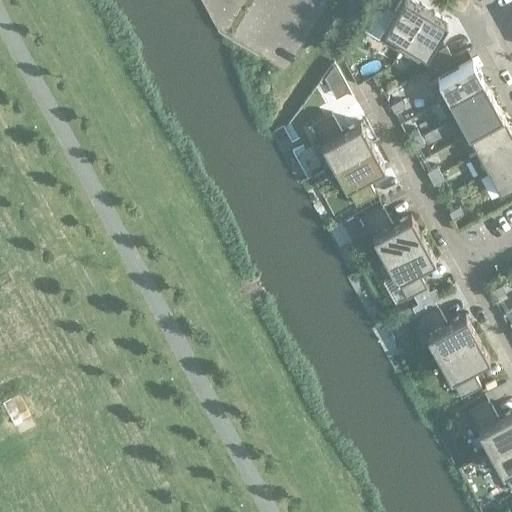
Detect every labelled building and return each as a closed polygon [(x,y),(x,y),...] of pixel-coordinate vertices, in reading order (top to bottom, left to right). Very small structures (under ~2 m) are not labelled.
[(404,41),(425,7),(412,0),(400,0),(383,28),(404,41)] [(426,54),(446,20),(425,7),(404,41),(426,54)] [(428,83),(438,101),(439,102),(482,78),(472,59),(437,78),(428,83)] [(344,85),(334,67),(325,78),(332,92),(344,85)] [(482,78),(439,102),(448,120),(492,96),(482,78)] [(492,96),(448,120),(449,121),(457,116),(467,134),(502,115),(492,96)] [(400,99),(390,104),(393,111),(404,106),(400,99)] [(331,112),(311,123),(321,142),(312,147),(325,169),(333,165),(333,164),(372,143),(360,121),(341,131),(331,112)] [(502,115),(467,134),(477,151),(468,156),(468,157),(511,133),(502,115)] [(416,128),(406,134),(410,141),(420,135),(416,128)] [(511,132),(511,133),(468,157),(479,176),(511,157),(511,132)] [(420,135),(410,141),(413,148),(424,142),(420,135)] [(372,143),(333,164),(333,165),(355,205),(376,193),(365,175),(383,165),(372,143)] [(511,157),(479,176),(488,172),(500,193),(511,185),(511,157)] [(437,165),(426,171),(430,178),(440,172),(437,165)] [(440,172),(430,178),(433,185),(444,179),(440,172)] [(392,224),(382,205),(361,216),(384,257),(422,236),(410,214),(392,224)] [(462,213),(459,206),(448,212),(452,219),(462,213)] [(426,286),(416,267),(434,257),(422,236),(384,257),(406,297),(426,286)] [(501,284),(491,290),(495,297),(505,291),(501,284)] [(446,323),(436,304),(416,315),(438,356),(476,335),(464,313),(446,323)] [(401,313),(388,320),(395,332),(407,325),(401,313)] [(480,385),(470,366),(488,356),(476,335),(438,356),(460,396),(480,385)] [(467,410),(489,450),(511,437),(511,409),(498,417),(488,398),(467,410)] [(511,437),(489,450),(511,491),(511,490),(511,437)]
